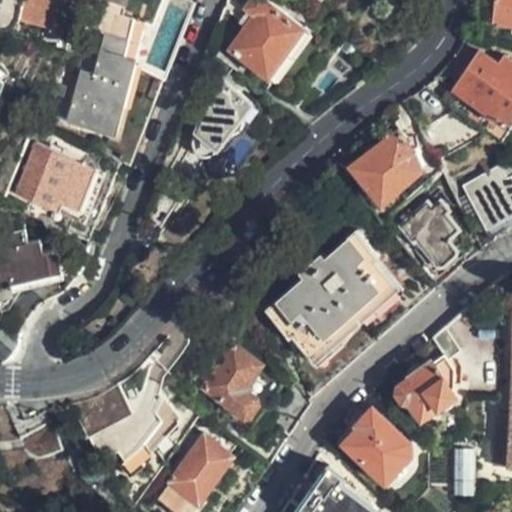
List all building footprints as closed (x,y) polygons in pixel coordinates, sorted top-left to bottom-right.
[(69,31),(75,0),(18,0),(14,20),(69,31)] [(97,0),(97,1),(122,8),(111,52),(97,49),(92,71),(71,67),(63,96),(48,93),(43,115),(116,133),(146,14),(133,11),(136,0),(97,0)] [(265,0),(249,0),(246,5),(254,11),(245,23),(229,48),(273,79),(310,29),(265,0)] [(511,0),(493,0),(492,23),(511,24),(511,0)] [(254,11),(246,5),(237,17),(245,23),(254,11)] [(503,123),(511,109),(511,59),(503,53),(497,61),(478,49),(451,91),(503,123)] [(365,69),(341,51),(329,67),(352,85),(365,69)] [(243,119),(240,114),(252,100),(223,79),(206,101),(190,146),(191,150),(194,154),(198,157),(203,158),(207,158),(211,156),(227,132),(234,133),(240,131),(243,126),(243,119)] [(379,199),(421,165),(404,134),(398,128),(349,164),(379,199)] [(72,215),(92,163),(32,141),(12,192),(72,215)] [(105,168),(92,163),(72,215),(84,220),(105,168)] [(511,174),(506,177),(498,163),(464,184),(484,223),(488,220),(493,231),(511,219),(511,174)] [(458,254),(448,242),(449,236),(458,230),(442,212),(446,210),(438,201),(429,209),(425,204),(395,230),(408,245),(415,239),(428,253),(423,258),(432,268),(433,269),(435,270),(438,270),(440,270),(442,269),(458,254)] [(50,270),(44,247),(40,249),(36,237),(6,247),(4,244),(10,229),(0,224),(0,262),(4,262),(10,284),(50,270)] [(470,257),(482,246),(467,227),(454,238),(470,257)] [(411,309),(437,284),(397,239),(372,261),(357,243),(363,238),(356,229),(266,310),(272,318),(279,312),(295,330),(271,351),(296,384),(308,400),(411,309)] [(27,293),(39,307),(54,299),(39,281),(27,293)] [(467,306),(432,337),(443,354),(432,362),(430,360),(407,376),(408,378),(397,386),(395,393),(401,404),(410,404),(420,420),(439,405),(441,407),(444,407),(446,407),(449,406),(451,405),(453,401),(453,398),(453,395),(451,391),(449,389),(453,386),(454,368),(448,360),(467,347),(467,306)] [(244,389),(261,364),(232,345),(202,390),(240,417),(249,416),(257,403),(256,396),(244,389)] [(69,399),(67,400),(98,455),(106,447),(130,476),(144,462),(142,459),(181,414),(158,388),(152,381),(138,393),(128,374),(127,375),(125,376),(123,377),(122,379),(120,379),(118,380),(117,382),(115,382),(113,383),(111,384),(109,385),(107,386),(106,387),(104,388),(102,388),(100,390),(98,390),(96,390),(95,392),(93,392),(91,392),(90,393),(89,394),(87,394),(86,394),(84,395),(83,396),(81,396),(79,396),(78,397),(77,397),(75,398),(73,398),(72,398),(70,399),(69,399)] [(311,405),(308,400),(296,384),(270,418),(289,436),(311,405)] [(409,453),(408,438),(371,406),(355,425),(358,427),(343,444),(384,481),(409,453)] [(171,511),(194,511),(235,458),(202,435),(156,500),(171,511)] [(457,447),(458,463),(475,462),(474,446),(457,447)] [(301,507),(289,499),(280,511),(361,511),(369,502),(338,481),(342,476),(327,466),(301,507)]
